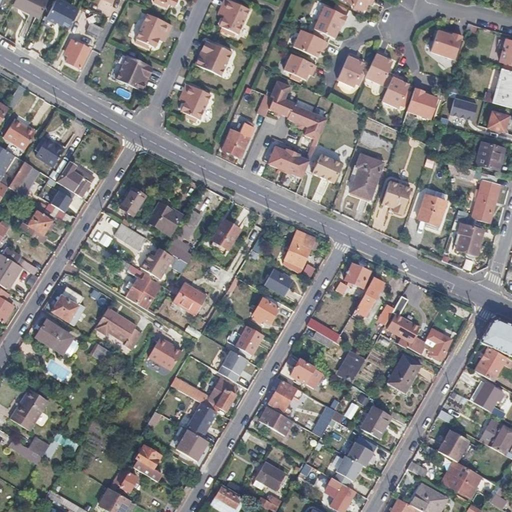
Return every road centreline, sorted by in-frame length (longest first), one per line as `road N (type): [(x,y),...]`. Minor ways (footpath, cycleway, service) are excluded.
road 1 (residential): [(186,511),(348,235)]
road 2 (residential): [(0,357),(141,135)]
road 3 (residential): [(369,511),(487,298)]
road 4 (tertiary): [(141,135),(348,235)]
road 5 (tertiary): [(0,56),(141,135)]
road 6 (tertiary): [(348,235),(487,298)]
road 7 (residential): [(141,135),(202,0)]
